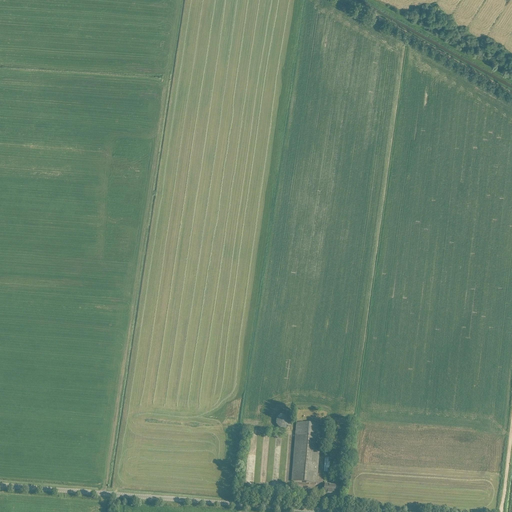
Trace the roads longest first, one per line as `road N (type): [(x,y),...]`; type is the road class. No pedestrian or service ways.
road 1 (unclassified): [(323,511),(0,485)]
road 2 (track): [(511,94),(345,0)]
